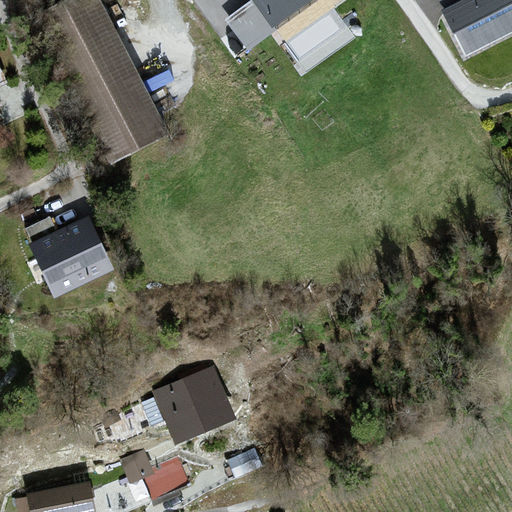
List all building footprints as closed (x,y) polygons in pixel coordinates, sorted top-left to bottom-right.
[(170,139),(98,0),(97,0),(35,32),(107,171),(170,139)] [(255,0),(276,28),(314,0),(255,0)] [(511,37),(511,0),(474,0),(442,17),(465,62),(511,37)] [(0,77),(0,102),(9,98),(0,77)] [(116,275),(92,220),(28,247),(52,303),(116,275)] [(215,374),(157,400),(182,454),(239,428),(215,374)] [(121,459),(140,499),(190,475),(179,452),(153,464),(145,447),(121,459)] [(95,511),(91,487),(26,499),(28,511),(95,511)]
